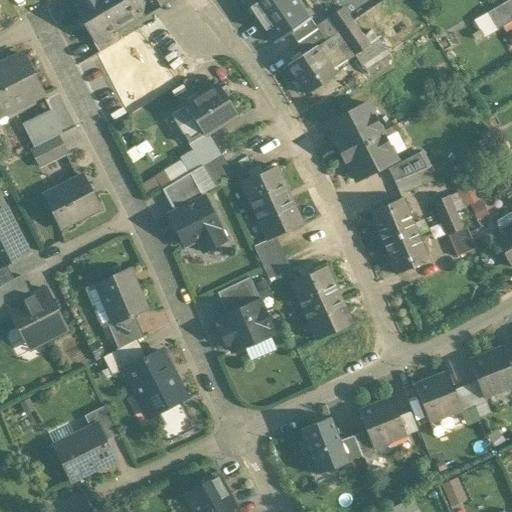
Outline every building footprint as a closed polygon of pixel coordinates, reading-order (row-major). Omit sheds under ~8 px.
[(71,0),(75,6),(73,7),(92,40),(94,42),(114,30),(147,10),(148,12),(168,0),(71,0)] [(244,0),(258,20),(286,0),(244,0)] [(297,0),(286,0),(258,20),(274,44),(311,20),(297,0)] [(511,1),(511,0),(508,0),(486,13),(497,30),(511,21),(511,1)] [(497,30),(486,13),(473,21),(483,38),(497,30)] [(362,36),(352,22),(338,32),(347,45),(353,55),(354,56),(354,55),(369,45),(363,36),(362,36)] [(114,30),(94,42),(92,40),(92,41),(99,53),(117,42),(120,41),(114,30)] [(369,45),(354,55),(366,73),(389,58),(371,31),(363,36),(369,45)] [(315,47),(288,66),(306,94),(334,75),(331,71),(353,55),(347,45),(338,32),(315,47)] [(117,42),(99,53),(112,74),(129,63),(117,42)] [(22,54),(0,65),(0,109),(2,114),(42,94),(22,54)] [(93,54),(77,64),(86,80),(103,70),(93,54)] [(386,82),(375,89),(379,95),(389,88),(386,82)] [(219,85),(170,114),(189,145),(208,133),(237,115),(219,85)] [(366,103),(327,123),(337,143),(335,144),(340,153),(381,132),(366,103)] [(381,132),(340,153),(345,162),(346,161),(356,180),(396,160),(381,132)] [(221,154),(208,133),(189,145),(192,150),(202,166),(221,154)] [(57,136),(31,149),(40,167),(66,154),(57,136)] [(192,150),(180,157),(189,173),(202,166),(192,150)] [(419,153),(387,169),(394,181),(416,172),(426,168),(419,153)] [(221,154),(202,166),(212,183),(215,187),(234,176),(221,154)] [(69,155),(41,167),(47,182),(75,169),(69,155)] [(202,166),(189,173),(199,191),(212,183),(202,166)] [(275,167),(241,182),(267,240),(274,237),(302,225),(275,167)] [(416,172),(394,181),(399,194),(421,185),(416,172)] [(189,173),(162,190),(174,213),(203,198),(199,191),(189,173)] [(81,175),(44,195),(61,228),(98,209),(81,175)] [(455,191),(456,193),(462,208),(469,205),(481,200),(474,183),(455,191)] [(456,193),(449,196),(455,211),(462,208),(456,193)] [(174,213),(169,215),(184,246),(197,239),(203,252),(225,241),(218,229),(220,228),(205,197),(203,198),(174,213)] [(448,197),(433,203),(440,219),(455,213),(448,197)] [(401,199),(370,212),(383,243),(414,230),(401,199)] [(481,200),(469,205),(474,218),(486,213),(481,200)] [(0,211),(0,265),(4,263),(26,252),(4,210),(0,211)] [(455,213),(440,219),(447,235),(462,229),(455,213)] [(511,213),(497,222),(499,234),(511,225),(511,213)] [(511,225),(499,234),(497,235),(506,249),(504,251),(511,265),(511,225)] [(462,229),(447,235),(456,257),(476,249),(466,227),(462,229)] [(414,230),(383,243),(397,274),(427,261),(414,230)] [(274,237),(267,240),(254,246),(261,262),(282,253),(274,237)] [(282,253),(261,262),(269,278),(289,269),(282,253)] [(4,263),(0,265),(0,286),(13,280),(4,263)] [(325,266),(291,282),(317,340),(352,324),(325,266)] [(129,269),(96,283),(112,323),(113,324),(134,315),(146,310),(129,269)] [(13,280),(0,286),(0,320),(15,313),(12,306),(31,296),(21,275),(13,279),(13,280)] [(250,277),(217,293),(227,315),(260,301),(250,277)] [(107,325),(112,323),(96,283),(85,287),(102,327),(107,325)] [(31,296),(12,306),(15,313),(28,339),(38,334),(42,342),(66,330),(45,289),(31,296)] [(227,315),(217,319),(221,327),(219,328),(226,344),(228,343),(232,352),(274,334),(260,301),(227,315)] [(112,323),(107,325),(118,349),(136,339),(137,340),(143,337),(134,315),(113,324),(112,323)] [(118,349),(115,350),(115,351),(103,357),(112,375),(124,369),(146,358),(137,340),(136,339),(118,349)] [(511,373),(502,348),(486,354),(487,355),(469,363),(476,381),(483,398),(484,398),(511,386),(511,373)] [(146,358),(124,369),(137,393),(141,391),(153,415),(158,413),(164,424),(159,427),(167,442),(194,428),(180,401),(185,399),(159,350),(146,358)] [(454,390),(447,373),(432,379),(432,380),(415,387),(429,422),(461,410),(462,409),(454,390)] [(476,381),(465,386),(474,408),(486,403),(484,398),(483,398),(476,381)] [(465,386),(454,390),(462,409),(461,410),(462,413),(474,408),(465,386)] [(391,398),(376,404),(376,405),(359,412),(366,431),(373,448),(374,448),(406,435),(399,417),(391,398)] [(29,400),(20,404),(25,414),(34,410),(29,400)] [(119,434),(105,406),(84,416),(90,429),(96,425),(105,442),(119,434)] [(409,413),(399,417),(406,435),(416,430),(409,413)] [(344,440),(337,423),(322,429),(322,430),(304,437),(319,472),(351,459),(352,459),(344,440)] [(90,429),(54,446),(71,480),(114,459),(105,442),(96,425),(90,429)] [(366,431),(355,435),(364,458),(376,453),(374,448),(373,448),(366,431)] [(355,435),(344,440),(352,459),(351,459),(352,462),(364,458),(355,435)] [(376,453),(364,458),(368,468),(380,464),(376,453)] [(380,464),(368,468),(372,477),(383,473),(380,464)] [(218,476),(184,494),(193,511),(226,511),(236,507),(228,492),(227,492),(218,476)] [(455,476),(441,483),(451,504),(465,497),(455,476)]
